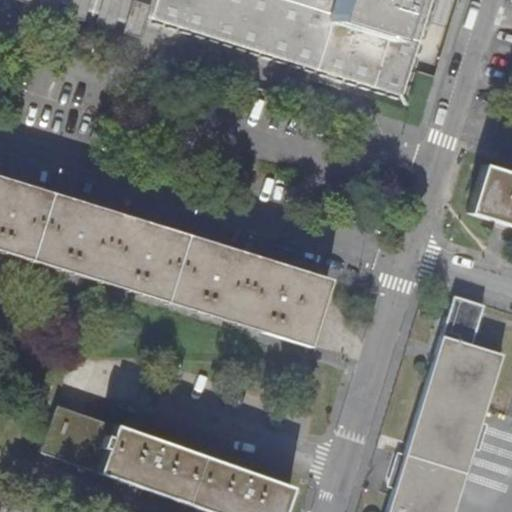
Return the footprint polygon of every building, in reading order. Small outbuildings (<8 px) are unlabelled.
[(428,0),(63,0),(133,22),(136,14),(398,97),(428,0)] [(511,174),(480,165),(466,213),(511,227),(511,174)] [(0,252),(306,347),(327,280),(0,178),(0,252)] [(480,309),(449,299),(438,335),(470,345),(480,309)] [(470,345),(438,335),(383,511),(452,511),(468,456),(500,354),(470,345)] [(279,511),(288,488),(55,405),(38,453),(204,511),(279,511)]
